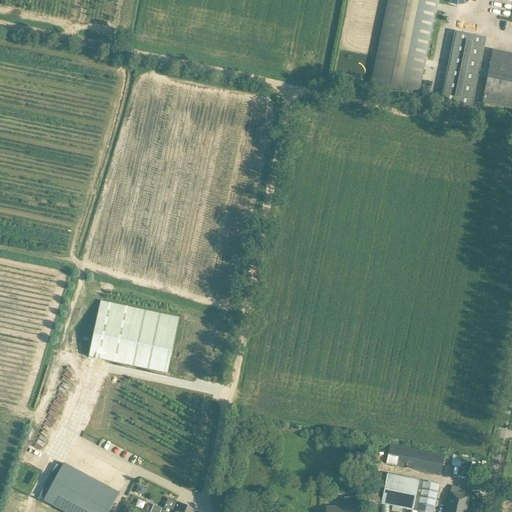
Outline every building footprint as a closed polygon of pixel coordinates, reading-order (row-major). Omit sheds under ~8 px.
[(418,97),(437,0),(387,0),(370,87),(418,97)] [(442,0),(444,2),(446,4),(448,6),(451,7),(454,8),(457,8),(460,8),(463,7),(466,5),(468,3),(470,1),(470,0),(442,0)] [(485,38),(454,32),(441,101),(472,107),(485,38)] [(511,109),(511,54),(493,50),(482,103),(511,109)] [(100,301),(89,357),(167,374),(179,318),(100,301)] [(390,445),(386,464),(441,476),(445,456),(390,445)] [(108,511),(114,503),(119,494),(64,464),(59,473),(48,492),(43,489),(39,496),(44,499),(44,501),(64,511),(108,511)] [(387,475),(381,504),(418,511),(417,511),(433,511),(439,486),(387,475)] [(381,478),(372,478),(370,496),(380,496),(381,478)] [(452,487),(445,511),(465,511),(470,491),(452,487)] [(175,502),(170,511),(195,511),(196,511),(188,507),(189,507),(187,506),(186,506),(180,503),(180,504),(175,502)]
